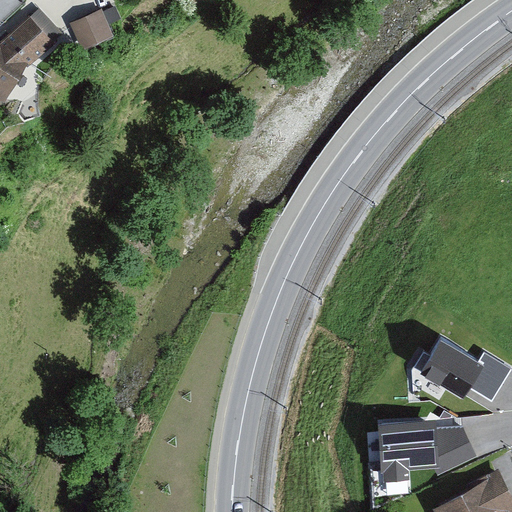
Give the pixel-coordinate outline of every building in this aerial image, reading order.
[(89,12),(59,23),(67,45),(97,33),(89,12)] [(0,41),(0,97),(6,101),(14,75),(52,41),(29,16),(0,41)] [(487,358),(437,328),(414,365),(463,396),(487,358)] [(435,412),(375,415),(378,468),(438,465),(435,412)] [(511,511),(511,509),(493,473),(424,509),(425,511),(511,511)]
